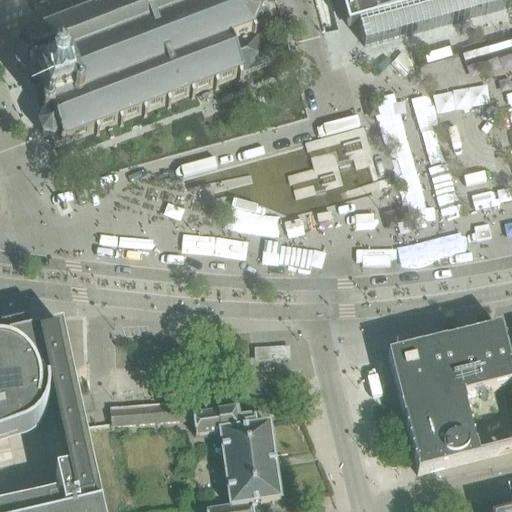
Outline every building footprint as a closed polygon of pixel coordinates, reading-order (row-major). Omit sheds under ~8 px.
[(271,20),(268,12),(264,3),(263,0),(130,0),(129,0),(125,0),(126,2),(106,9),(104,5),(101,6),(102,11),(82,18),(80,14),(77,15),(78,20),(58,28),(57,23),(53,25),(55,29),(25,40),(21,38),(20,42),(14,44),(17,52),(12,61),(17,71),(26,75),(28,82),(39,112),(40,111),(42,118),(38,127),(43,137),(51,141),(54,149),(60,147),(64,148),(64,147),(65,145),(95,133),(96,138),(100,136),(98,132),(118,124),(120,129),(124,127),(122,123),(142,115),(144,119),(147,118),(146,114),(166,106),(167,110),(171,109),(170,105),(190,97),(191,101),(195,100),(194,95),(214,88),(215,92),(219,91),(217,86),(237,79),(239,83),(241,82),(243,81),(241,77),(252,73),(274,65),(263,38),(271,20)] [(511,0),(338,0),(346,27),(347,31),(348,31),(359,28),(364,48),(511,8),(511,0)] [(340,33),(325,37),(333,67),(354,61),(354,62),(355,62),(356,62),(358,61),(357,61),(511,18),(511,8),(364,48),(359,28),(355,17),(350,18),(352,26),(349,27),(347,28),(347,29),(347,31),(348,31),(348,32),(346,33),(342,34),(341,34),(340,34),(340,33)] [(290,176),(295,198),(348,185),(345,174),(376,165),(367,128),(307,144),(314,170),(290,176)] [(0,511),(102,511),(75,385),(74,385),(69,361),(62,328),(29,335),(27,323),(0,329),(0,511)] [(511,453),(511,376),(504,345),(500,330),(388,359),(417,477),(511,453)] [(290,334),(254,336),(255,351),(292,348),(290,334)] [(110,411),(111,427),(111,430),(193,422),(196,439),(220,436),(230,510),(212,511),(252,511),(252,507),(280,503),(269,427),(256,429),(254,418),(239,420),(238,412),(194,418),(192,405),(110,411)]
